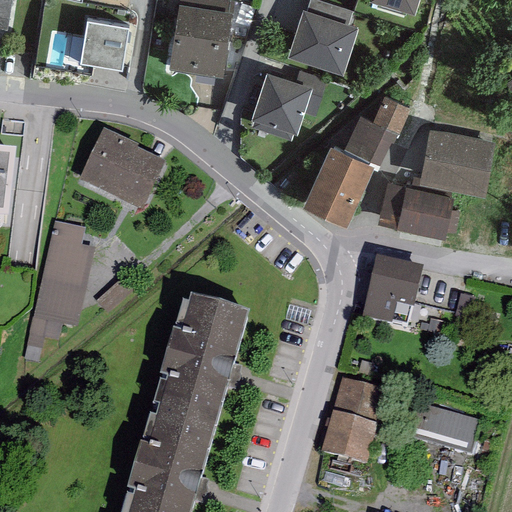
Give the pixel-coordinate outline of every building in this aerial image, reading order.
[(414,0),(386,0),(411,9),(414,0)] [(232,10),(178,2),(168,64),(223,72),(232,10)] [(356,22),(302,5),(287,53),(341,70),(356,22)] [(127,23),(87,17),(81,59),(121,65),(127,23)] [(310,84),(262,69),(244,122),(292,138),(310,84)] [(411,105),(383,94),(374,117),(402,128),(411,105)] [(392,129),(364,118),(353,146),(381,157),(392,129)] [(495,138),(430,127),(420,178),(486,190),(495,138)] [(156,165),(106,139),(81,187),(132,213),(156,165)] [(374,159),(327,141),(303,205),(350,223),(374,159)] [(450,190),(387,180),(380,222),(443,232),(450,190)] [(85,229),(53,222),(25,354),(40,357),(43,341),(57,344),(61,327),(76,330),(93,253),(80,250),(85,229)] [(424,271),(376,259),(362,320),(391,327),(396,307),(414,311),(424,271)] [(191,511),(249,317),(186,299),(123,511),(191,511)] [(379,395),(332,381),(312,452),(359,465),(379,395)] [(482,422),(416,403),(406,436),(473,455),(482,422)]
